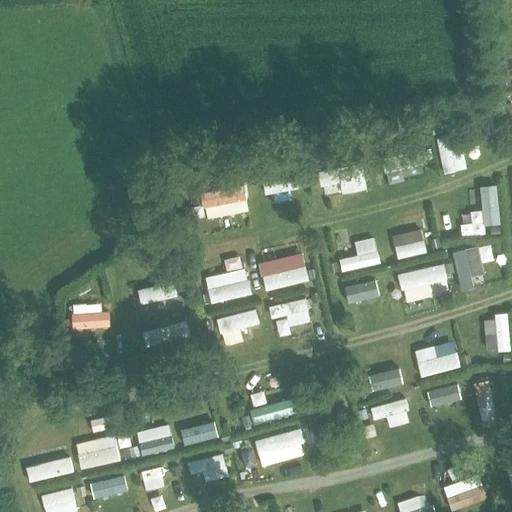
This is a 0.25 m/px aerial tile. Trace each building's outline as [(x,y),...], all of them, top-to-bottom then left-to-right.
[(460,136),(438,139),(446,175),(456,173),(456,171),(467,169),(460,136)] [(431,149),(382,159),(385,173),(406,169),(408,178),(424,175),(422,165),(424,165),(423,161),(433,158),(431,149)] [(244,185),(201,194),(204,209),(206,208),(208,219),(249,211),(244,185)] [(497,186),(482,188),(485,227),(500,226),(497,186)] [(463,230),(474,230),(474,205),(462,206),(463,230)] [(460,230),(461,219),(447,217),(445,228),(460,230)] [(421,230),(392,237),(398,260),(428,253),(421,230)] [(375,241),(337,250),(343,273),(381,264),(375,241)] [(469,254),(457,256),(463,297),(475,295),(469,254)] [(444,265),(398,276),(402,290),(447,280),(444,265)] [(248,271),(229,275),(233,297),(262,291),(260,278),(250,281),(248,271)] [(390,278),(352,287),(355,298),(375,294),(378,305),(395,301),(390,278)] [(174,282),(138,291),(142,305),(177,297),(174,282)] [(310,297),(283,303),(288,328),(315,322),(310,297)] [(74,315),(73,315),(74,330),(111,327),(110,313),(103,313),(102,305),(73,306),(74,315)] [(257,310),(217,320),(220,334),(222,333),(226,347),(244,342),(243,340),(255,337),(252,327),(260,324),(257,310)] [(500,310),(487,310),(488,349),(501,349),(500,310)] [(177,316),(133,328),(137,346),(182,334),(177,316)] [(453,342),(415,352),(422,378),(461,367),(453,342)] [(72,356),(68,356),(69,368),(104,365),(102,343),(71,345),(72,356)] [(405,371),(371,380),(374,391),(408,383),(405,371)] [(475,426),(490,423),(480,377),(465,380),(475,426)] [(451,400),(447,379),(418,386),(423,406),(451,400)] [(255,387),(241,390),(244,404),(258,401),(255,387)] [(293,399),(250,411),(254,425),(297,413),(293,399)] [(407,400),(376,408),(378,419),(380,418),(383,429),(413,422),(407,400)] [(81,414),(85,429),(102,425),(99,410),(81,414)] [(201,418),(179,423),(184,444),(217,437),(210,414),(201,416),(201,418)] [(169,426),(137,434),(143,457),(176,448),(169,426)] [(301,429),(256,442),(260,456),(305,443),(301,429)] [(97,440),(77,445),(83,470),(121,461),(118,447),(112,448),(110,439),(98,442),(97,440)] [(45,453),(27,458),(33,483),(76,472),(72,458),(48,464),(45,453)] [(182,465),(144,475),(147,487),(185,477),(182,465)] [(207,489),(219,485),(214,470),(202,474),(207,489)] [(480,475),(444,488),(453,510),(488,497),(480,475)] [(122,477),(90,485),(93,497),(125,489),(122,477)] [(424,511),(417,478),(401,481),(404,494),(388,497),(390,511),(424,511)] [(74,488),(38,497),(41,510),(60,505),(61,511),(76,511),(76,509),(78,508),(74,488)] [(141,492),(144,504),(156,501),(153,489),(141,492)]
